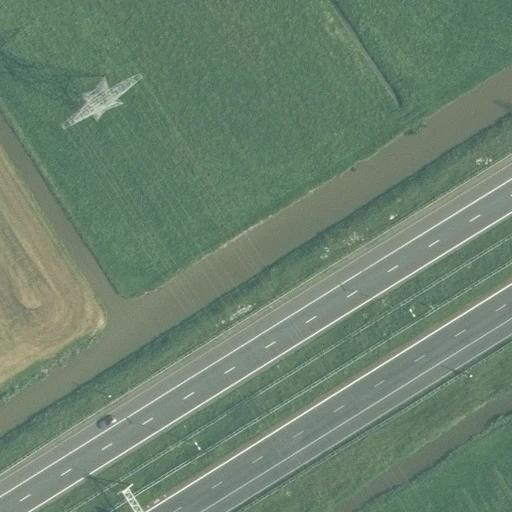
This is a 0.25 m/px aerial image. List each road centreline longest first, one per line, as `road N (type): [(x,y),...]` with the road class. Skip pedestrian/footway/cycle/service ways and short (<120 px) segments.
road 1 (motorway): [(511,200),(8,511)]
road 2 (motorway): [(191,511),(511,312)]
